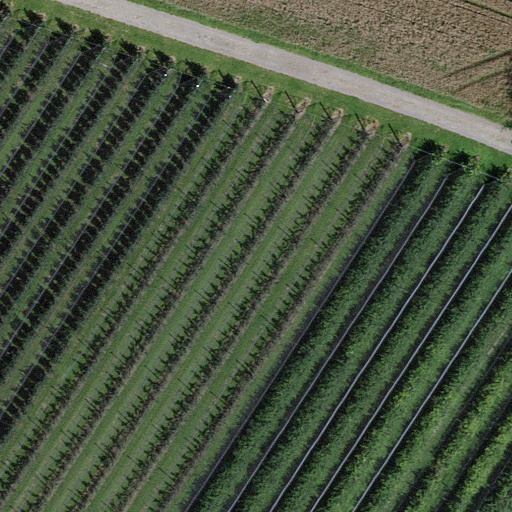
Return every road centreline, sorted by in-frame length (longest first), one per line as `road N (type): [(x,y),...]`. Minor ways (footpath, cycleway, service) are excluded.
road 1 (track): [(511,145),(70,0)]
road 2 (track): [(409,511),(511,357)]
